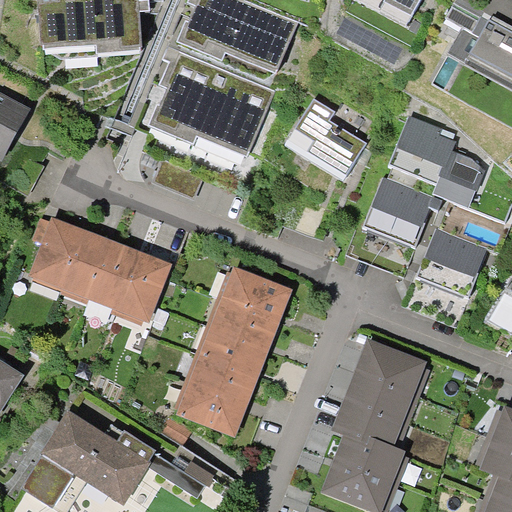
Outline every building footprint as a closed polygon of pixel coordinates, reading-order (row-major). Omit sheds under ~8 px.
[(37,0),(42,45),(43,45),(43,50),(96,45),(96,53),(141,50),(140,46),(143,46),(139,12),(150,11),(149,0),(37,0)] [(298,22),(245,0),(187,0),(187,2),(194,6),(188,21),(185,20),(176,41),(222,61),(226,52),(276,74),(298,22)] [(357,0),(407,27),(421,0),(357,0)] [(511,25),(493,15),(491,19),(482,14),(484,11),(463,0),(455,0),(446,17),(463,26),(447,53),(511,89),(511,25)] [(274,90),(167,47),(162,60),(168,62),(159,85),(166,88),(160,104),(156,103),(147,125),(194,144),(197,135),(247,156),(274,90)] [(31,108),(0,91),(0,160),(2,161),(31,108)] [(336,111),(314,98),(285,145),(344,181),(367,143),(330,120),(336,111)] [(436,185),(432,194),(469,207),(475,191),(477,191),(485,171),(473,159),(453,151),(457,141),(453,140),(455,133),(409,115),(389,165),(436,185)] [(433,198),(383,177),(363,225),(415,247),(430,211),(428,210),(429,208),(438,211),(443,201),(433,197),(433,198)] [(60,291),(84,229),(52,216),(50,222),(40,218),(32,239),(41,243),(29,275),(33,277),(32,280),(60,291)] [(488,249),(436,228),(416,277),(468,298),(488,249)] [(62,291),(61,294),(87,304),(89,299),(112,240),(84,229),(60,291),(62,291)] [(112,240),(89,299),(113,309),(111,313),(115,315),(141,251),(112,240)] [(173,264),(141,251),(115,315),(142,326),(143,321),(149,323),(173,264)] [(293,289),(234,266),(231,273),(227,271),(217,297),(280,322),(293,289)] [(280,322),(217,297),(206,325),(270,349),(280,322)] [(270,349),(206,325),(196,352),(260,376),(270,349)] [(367,338),(355,371),(420,396),(429,372),(424,370),(427,361),(367,338)] [(260,376),(196,352),(184,382),(248,406),(260,376)] [(0,412),(25,376),(0,359),(0,412)] [(355,371),(344,400),(409,424),(420,396),(355,371)] [(248,406),(184,382),(175,408),(178,409),(176,415),(236,437),(248,406)] [(401,447),(409,424),(344,400),(332,430),(343,434),(368,443),(370,436),(401,447)] [(496,409),(486,436),(511,445),(511,408),(505,405),(502,412),(496,409)] [(105,433),(68,409),(41,452),(43,454),(28,478),(21,488),(53,509),(76,474),(125,506),(149,467),(152,463),(149,460),(156,450),(125,430),(123,432),(118,441),(105,433)] [(118,441),(123,432),(111,424),(105,433),(118,441)] [(333,462),(398,487),(409,457),(404,455),(406,450),(401,447),(370,436),(368,443),(343,434),(333,462)] [(511,445),(486,436),(476,464),(481,466),(480,469),(493,474),(511,480),(511,445)] [(184,472),(158,455),(152,463),(149,467),(198,498),(206,486),(184,472)] [(214,475),(191,461),(184,472),(206,486),(209,487),(214,480),(212,479),(214,475)] [(388,511),(398,487),(333,462),(321,492),(374,511),(382,511),(383,510),(388,511)] [(511,511),(511,480),(493,474),(482,502),(509,511),(511,511)] [(509,511),(482,502),(478,511),(509,511)]
